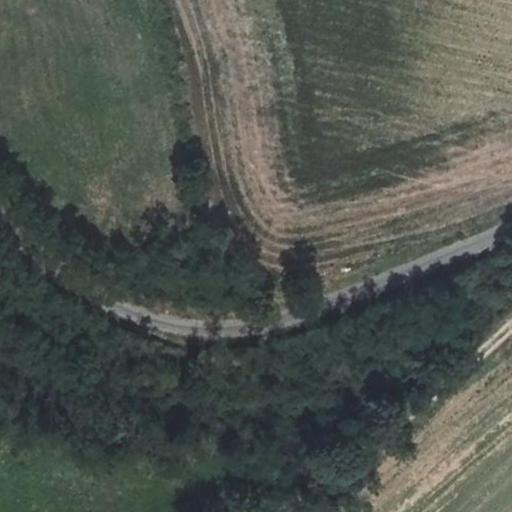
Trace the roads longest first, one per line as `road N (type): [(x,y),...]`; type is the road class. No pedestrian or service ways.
road 1 (unknown): [(0,179),(51,242),(103,275),(189,292),(275,277),(364,274),(511,237)]
road 2 (track): [(286,511),(511,326)]
